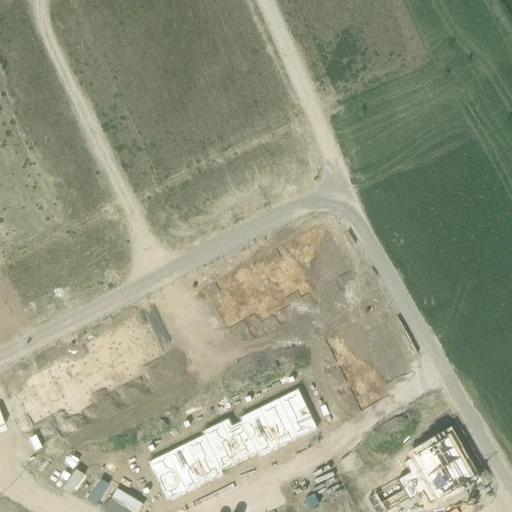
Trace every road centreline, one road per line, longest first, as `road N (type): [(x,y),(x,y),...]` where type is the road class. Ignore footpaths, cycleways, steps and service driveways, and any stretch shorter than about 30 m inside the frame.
road 1 (residential): [(511,496),(337,190)]
road 2 (residential): [(30,0),(157,285)]
road 3 (residential): [(337,190),(252,0)]
road 4 (residential): [(337,190),(157,285)]
road 5 (residential): [(157,285),(0,358)]
